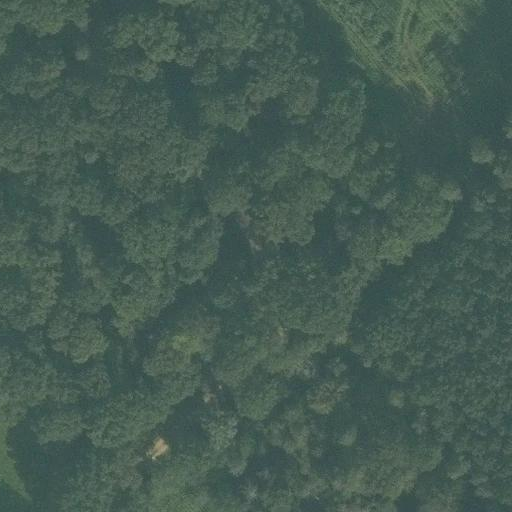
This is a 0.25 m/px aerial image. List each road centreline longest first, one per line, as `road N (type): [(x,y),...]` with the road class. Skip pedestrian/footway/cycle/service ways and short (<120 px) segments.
road 1 (track): [(46,0),(312,304)]
road 2 (track): [(312,304),(81,511)]
road 3 (track): [(312,304),(511,129)]
